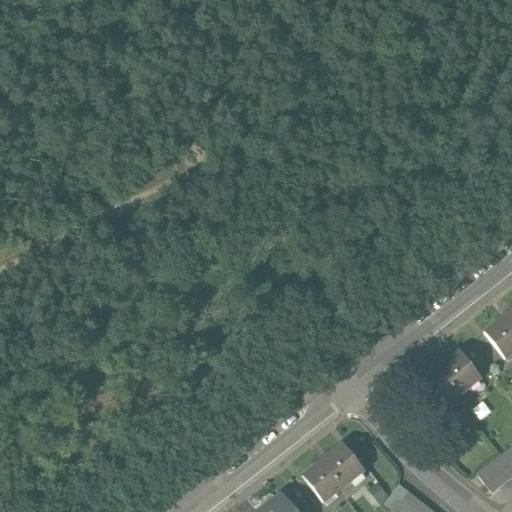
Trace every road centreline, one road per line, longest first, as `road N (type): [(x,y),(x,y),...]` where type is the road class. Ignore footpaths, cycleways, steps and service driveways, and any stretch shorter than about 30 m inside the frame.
road 1 (residential): [(192,511),(357,384)]
road 2 (residential): [(357,384),(511,261)]
road 3 (residential): [(357,384),(432,473),(482,511)]
